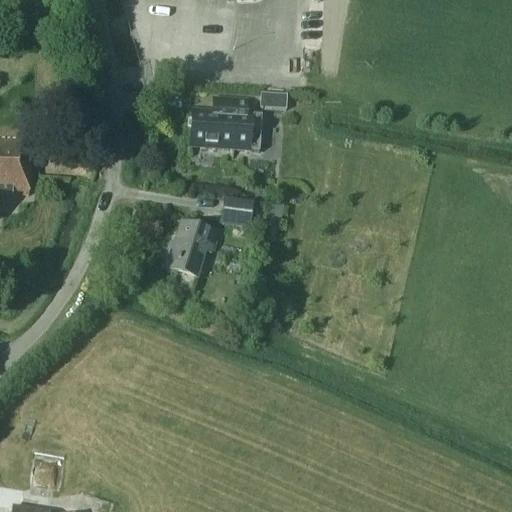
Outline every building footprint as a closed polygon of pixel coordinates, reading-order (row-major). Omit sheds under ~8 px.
[(287,97),(260,96),(259,111),(286,112),(287,97)] [(246,119),(247,103),(213,101),(213,115),(192,114),(190,152),(259,156),(261,120),(246,119)] [(0,196),(29,197),(32,142),(0,140),(0,196)] [(220,227),(249,231),(252,204),(224,200),(220,227)] [(280,233),(282,208),(270,207),(268,232),(280,233)] [(210,256),(216,235),(181,225),(175,246),(170,245),(162,271),(196,281),(205,254),(210,256)]
